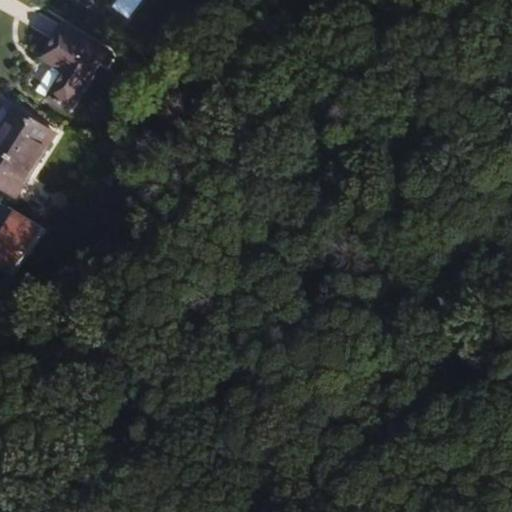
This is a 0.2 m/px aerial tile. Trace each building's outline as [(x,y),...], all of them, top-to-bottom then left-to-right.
[(115,0),(108,12),(131,26),(147,0),(115,0)] [(69,112),(105,54),(62,26),(42,59),(53,66),(37,92),(69,112)] [(0,188),(15,197),(54,135),(14,109),(0,132),(0,188)] [(53,184),(77,148),(64,139),(40,175),(53,184)] [(0,269),(11,276),(42,229),(16,213),(0,240),(0,269)]
